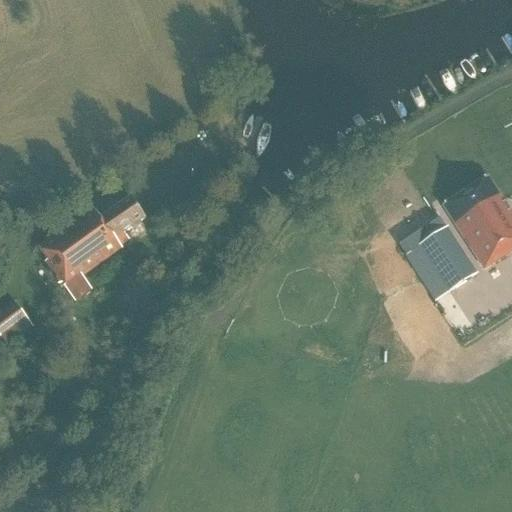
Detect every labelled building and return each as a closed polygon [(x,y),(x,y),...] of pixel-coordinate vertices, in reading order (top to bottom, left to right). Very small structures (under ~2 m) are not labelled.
[(511,260),(511,214),(488,178),(443,207),(485,272),(500,262),(503,266),(511,260)] [(131,199),(101,221),(93,209),(39,249),(48,262),(46,264),(66,291),(75,303),(92,291),(83,279),(123,250),(116,241),(146,220),(131,199)] [(446,231),(420,248),(451,294),(477,277),(446,231)] [(14,302),(0,312),(0,336),(2,338),(9,347),(34,329),(27,320),(14,302)] [(462,314),(468,325),(485,316),(479,305),(462,314)]
